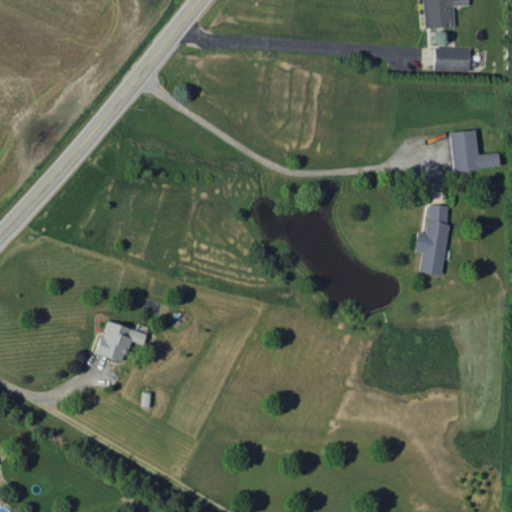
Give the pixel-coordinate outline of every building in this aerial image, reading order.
[(420,0),(422,27),(452,26),(452,5),(467,4),(466,0),(420,0)] [(468,48),(432,47),(432,68),(474,70),(474,59),(467,59),(468,48)] [(448,131),(451,170),(497,166),(496,151),(475,153),(473,129),(448,131)] [(448,205),(426,203),(423,232),(414,231),(412,250),(419,251),(416,272),(440,274),(448,205)] [(122,361),(127,340),(141,344),(145,331),(103,320),(94,354),(122,361)]
